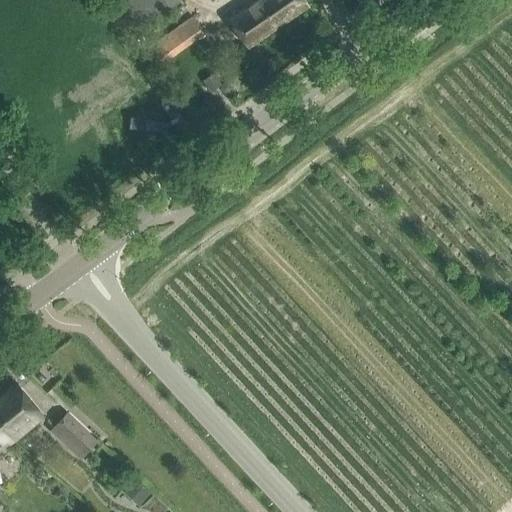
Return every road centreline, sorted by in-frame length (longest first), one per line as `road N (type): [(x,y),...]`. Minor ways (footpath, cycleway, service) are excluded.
road 1 (tertiary): [(80,262),(431,0)]
road 2 (tertiary): [(300,511),(80,262)]
road 3 (track): [(57,249),(0,143)]
